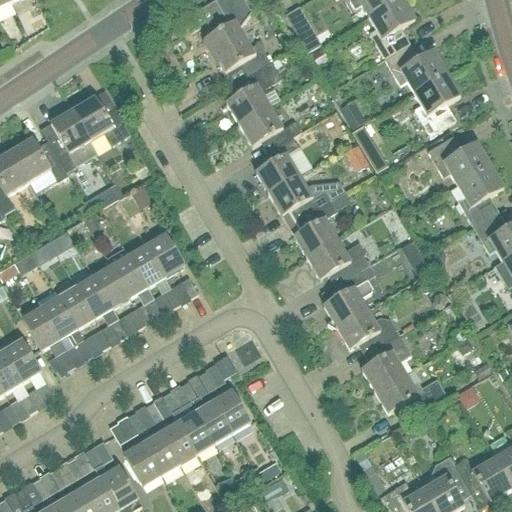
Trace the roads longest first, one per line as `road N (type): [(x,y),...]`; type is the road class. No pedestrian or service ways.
road 1 (residential): [(0,470),(67,430),(97,399),(222,324),(253,321)]
road 2 (residential): [(253,321),(256,290),(156,113)]
road 3 (residential): [(347,511),(338,457),(253,321)]
road 4 (unclassified): [(152,0),(0,102)]
